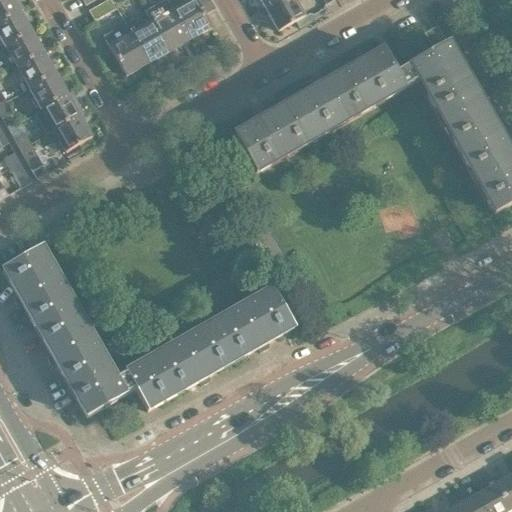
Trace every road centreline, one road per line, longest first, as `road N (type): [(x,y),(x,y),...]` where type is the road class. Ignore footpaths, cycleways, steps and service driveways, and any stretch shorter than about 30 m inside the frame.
road 1 (tertiary): [(78,511),(511,261)]
road 2 (residential): [(127,147),(41,0)]
road 3 (residential): [(366,504),(511,421)]
road 4 (residential): [(127,147),(264,69)]
road 5 (residential): [(0,219),(127,147)]
road 6 (residential): [(264,69),(387,0)]
